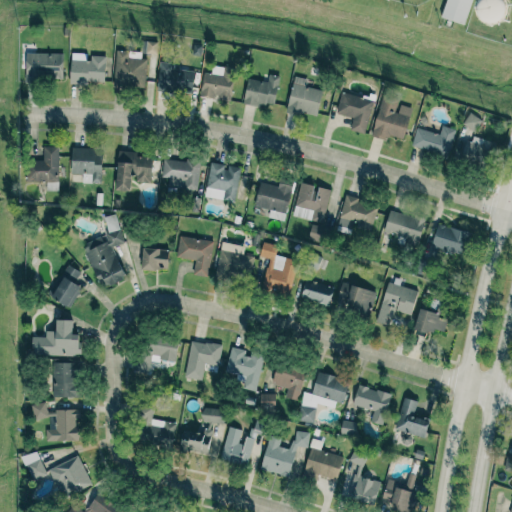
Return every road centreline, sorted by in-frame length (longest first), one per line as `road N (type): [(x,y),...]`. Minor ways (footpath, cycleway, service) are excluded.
road 1 (residential): [(511,396),(276,324),(146,301),(115,321),(108,338),(116,460)]
road 2 (residential): [(511,211),(297,147),(171,124),(31,113)]
road 3 (tertiary): [(511,168),(438,511)]
road 4 (tertiary): [(472,511),(511,304)]
road 5 (residential): [(116,460),(135,474),(281,511)]
